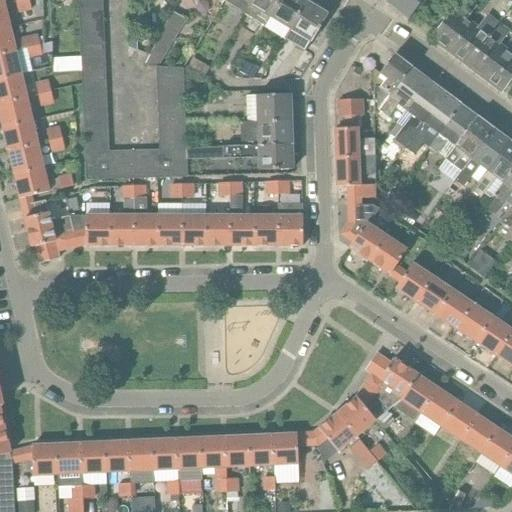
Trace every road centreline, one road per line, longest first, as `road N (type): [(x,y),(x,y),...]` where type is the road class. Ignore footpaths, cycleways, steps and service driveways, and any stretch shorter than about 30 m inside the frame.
road 1 (residential): [(32,362),(44,380),(87,401),(248,398),(286,364),(321,281)]
road 2 (residential): [(321,281),(14,285)]
road 3 (residential): [(363,15),(319,99),(321,281)]
road 4 (residential): [(321,281),(349,291),(511,400)]
road 5 (residential): [(511,119),(363,15)]
